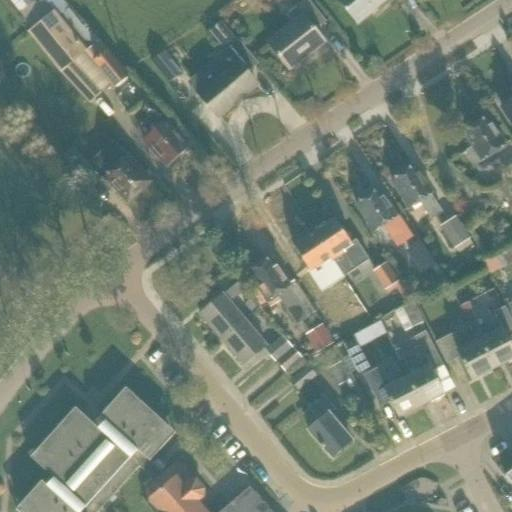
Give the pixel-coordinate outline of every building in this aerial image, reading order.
[(38,0),(11,0),(23,15),(40,2),(38,0)] [(290,71),(324,44),(314,31),(325,22),(307,0),(305,0),(296,7),(302,15),(268,42),(290,71)] [(336,0),(357,25),(386,0),(336,0)] [(46,19),(38,9),(22,22),(30,32),(29,33),(61,71),(90,103),(101,93),(72,62),(84,52),(54,12),(46,19)] [(220,117),(257,87),(246,74),(258,64),(236,39),(224,49),(234,62),(198,92),(220,117)] [(106,49),(100,41),(85,53),(113,90),(130,77),(108,48),(106,49)] [(181,74),(164,52),(152,62),(169,84),(181,74)] [(511,98),(502,105),(504,106),(501,108),(511,125),(511,98)] [(157,112),(152,117),(142,125),(150,135),(143,141),(166,168),(189,147),(165,121),(165,122),(157,112)] [(497,134),(486,118),(477,124),(475,123),(465,129),(466,131),(464,133),(472,146),(465,152),(479,173),(496,163),(507,181),(511,177),(511,144),(510,141),(504,145),(503,143),(504,142),(498,133),(497,134)] [(89,191),(100,181),(84,162),(86,161),(73,147),(63,156),(75,170),(73,172),(89,191)] [(127,203),(150,182),(121,150),(107,162),(113,170),(104,178),(127,203)] [(432,195),(414,167),(405,173),(402,172),(394,177),(394,180),(391,182),(404,200),(402,201),(408,211),(420,203),(431,220),(442,213),(430,196),(432,195)] [(396,218),(378,190),(369,196),(366,196),(358,201),(358,204),(356,205),(368,223),(366,224),(373,234),(384,227),(395,244),(406,237),(395,220),(396,218)] [(454,250),(470,239),(456,218),(440,228),(454,250)] [(332,261),(344,253),(355,270),(368,261),(355,241),(351,244),(334,219),(324,226),(323,224),(316,229),(317,230),(314,232),(331,258),(330,258),(332,261)] [(350,287),(332,261),(330,258),(331,258),(314,232),(293,246),(310,272),(324,263),(334,278),(331,280),(340,293),(350,287)] [(490,252),(509,241),(506,236),(487,248),(490,252)] [(408,250),(423,272),(435,265),(420,242),(408,250)] [(307,318),(287,288),(289,287),(270,259),(248,273),(267,302),(277,295),(296,325),(307,318)] [(492,277),(502,271),(497,262),(487,268),(492,277)] [(385,291),(398,283),(398,282),(386,264),(373,272),(385,291)] [(346,302),(355,296),(350,287),(340,293),(346,302)] [(221,340),(244,321),(223,295),(199,315),(221,340)] [(250,299),(244,304),(250,312),(257,306),(250,299)] [(404,333),(422,324),(411,302),(402,309),(394,313),(404,333)] [(479,340),(494,369),(511,360),(511,348),(505,334),(511,330),(511,322),(504,307),(493,313),(502,329),(484,338),(476,322),(468,326),(476,342),(479,340)] [(362,346),(390,333),(383,319),(356,333),(362,346)] [(244,321),(221,340),(242,366),(266,346),(244,321)] [(316,353),(332,344),(322,326),(306,335),(316,353)] [(406,378),(421,407),(444,395),(432,372),(443,366),(425,332),(414,338),(418,346),(415,348),(425,368),(411,375),(403,360),(395,364),(403,380),(406,378)] [(479,340),(476,342),(462,349),(454,333),(435,343),(446,364),(460,358),(472,381),(494,369),(479,340)] [(275,362),(276,362),(292,348),(282,336),(265,351),(275,362)] [(358,374),(369,368),(358,347),(347,352),(358,374)] [(302,359),(292,348),(276,362),(286,373),(302,359)] [(339,387),(350,381),(340,363),(329,370),(339,387)] [(297,393),(316,376),(308,366),(289,382),(297,393)] [(406,378),(403,380),(392,385),(388,383),(380,368),(364,376),(379,404),(388,398),(399,418),(421,407),(406,378)] [(157,484),(165,474),(150,461),(175,433),(125,389),(100,417),(105,422),(98,429),(75,408),(30,458),(53,479),(46,486),(41,481),(16,510),(17,511),(98,511),(139,468),(156,483),(157,484)] [(331,459),(351,442),(328,415),(333,411),(322,398),(310,408),(320,421),(308,431),(331,459)] [(269,511),(249,488),(220,511),(205,511),(196,502),(202,497),(202,491),(195,481),(188,482),(188,473),(183,467),(175,466),(165,475),(165,474),(157,484),(156,483),(148,489),(147,498),(150,501),(146,504),(152,511),(269,511)]
